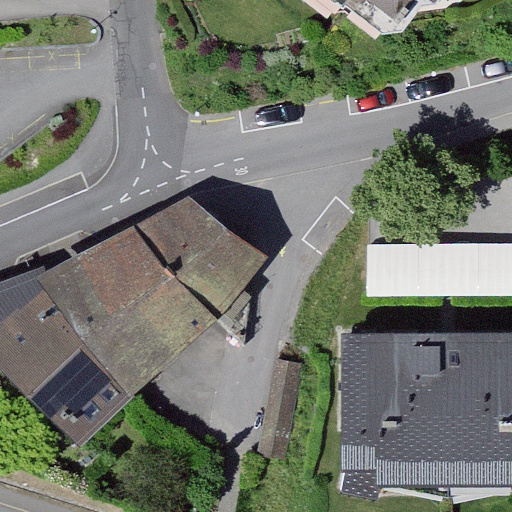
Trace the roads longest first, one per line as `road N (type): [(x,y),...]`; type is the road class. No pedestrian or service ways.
road 1 (residential): [(511,98),(168,180)]
road 2 (residential): [(136,0),(142,82),(168,180)]
road 3 (residential): [(168,180),(0,251)]
